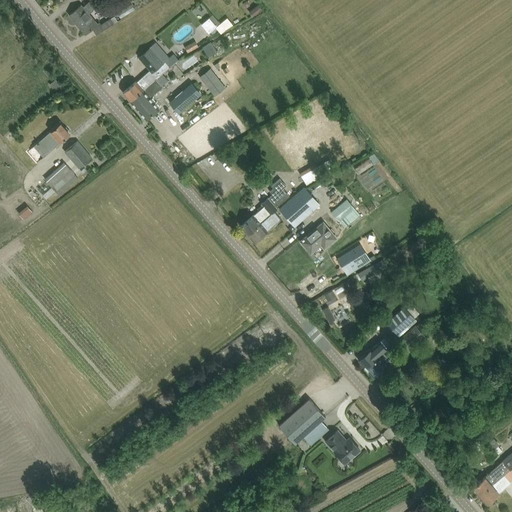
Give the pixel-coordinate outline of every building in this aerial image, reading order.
[(86,34),(93,28),(97,34),(115,22),(118,20),(115,15),(112,17),(101,23),(100,21),(98,22),(90,13),(96,7),(91,1),(85,6),(83,4),(70,15),(79,26),(80,25),(87,33),(85,34),(86,34)] [(258,4),(249,12),(252,16),(261,8),(258,4)] [(217,26),(210,17),(202,24),(209,33),(216,27),(217,26)] [(217,26),(216,27),(221,33),(226,29),(233,24),(227,18),(221,23),(220,23),(217,26)] [(195,53),(207,49),(204,42),(193,46),(195,53)] [(217,60),(226,55),(219,42),(210,47),(217,60)] [(190,43),(185,47),(188,52),(193,49),(190,43)] [(137,80),(123,92),(130,100),(157,76),(165,69),(149,49),(136,59),(148,73),(138,81),(137,80)] [(221,69),(208,77),(221,98),(234,90),(221,69)] [(157,76),(130,100),(145,117),(159,105),(150,95),(163,85),(157,76)] [(56,79),(50,85),(55,91),(62,85),(58,81),(56,79)] [(164,99),(174,111),(181,105),(189,114),(198,106),(197,106),(204,101),(196,90),(190,94),(183,85),(173,92),(164,99)] [(53,129),(35,146),(45,157),(63,140),(70,134),(61,123),(53,129)] [(78,141),(70,147),(65,152),(79,168),(84,164),(92,157),(78,141)] [(183,159),(193,168),(201,159),(192,150),(183,159)] [(221,150),(215,155),(220,161),(226,156),(221,150)] [(324,166),(308,173),(313,184),(343,172),(339,162),(324,168),(324,166)] [(66,164),(47,181),(55,191),(75,174),(71,169),(66,164)] [(241,226),(248,234),(271,214),(274,211),(278,208),(276,207),(278,206),(277,205),(289,195),(283,188),(286,186),(280,179),(271,186),(273,188),(270,191),(273,195),(269,198),(268,198),(262,204),(262,205),(257,209),(259,210),(241,226)] [(305,186),(287,203),(280,209),(295,226),(302,220),(320,204),(319,202),(326,196),(315,184),(308,190),(305,186)] [(348,199),(347,198),(331,212),(339,220),(360,203),(353,195),(348,199)] [(41,201),(33,209),(40,217),(48,209),(41,201)] [(271,214),(248,234),(255,242),(268,231),(281,219),(274,211),(271,214)] [(303,238),(303,239),(301,241),(311,253),(321,245),(324,249),(338,238),(324,221),(305,238),(304,237),(303,238)] [(365,264),(355,248),(337,259),(347,275),(365,264)] [(372,265),(364,270),(368,277),(387,266),(383,258),(372,265)] [(216,282),(219,281),(226,293),(240,286),(229,265),(212,273),(216,282)] [(332,290),(324,294),(327,299),(335,294),(332,290)] [(416,318),(404,306),(387,322),(398,334),(416,318)] [(426,336),(415,324),(399,339),(410,351),(426,336)] [(366,353),(359,360),(366,368),(379,357),(379,356),(392,344),(385,336),(371,348),(366,353)] [(366,368),(373,376),(381,369),(390,361),(384,353),(379,357),(366,368)] [(69,383),(57,389),(62,398),(74,393),(69,383)] [(279,425),(295,443),(326,417),(310,398),(279,425)] [(338,430),(326,440),(335,451),(345,463),(360,450),(350,438),(346,441),(343,437),(343,436),(338,430)] [(472,488),(479,496),(511,466),(511,452),(495,467),(497,469),(487,478),(485,476),(472,488)] [(511,466),(479,496),(486,504),(511,482),(511,481),(511,480),(511,466)]
